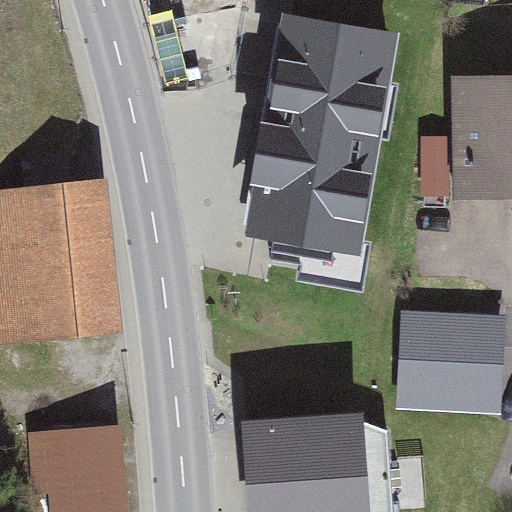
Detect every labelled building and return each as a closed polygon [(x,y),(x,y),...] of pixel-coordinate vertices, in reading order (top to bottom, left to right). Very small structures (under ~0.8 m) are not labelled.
[(358,299),(397,35),(271,17),(233,281),(358,299)] [(511,79),(436,81),(438,208),(511,206),(511,79)] [(101,193),(0,198),(0,337),(108,332),(101,193)] [(371,511),(363,401),(243,410),(251,511),(371,511)] [(126,511),(118,420),(24,429),(30,490),(47,488),(49,511),(126,511)]
